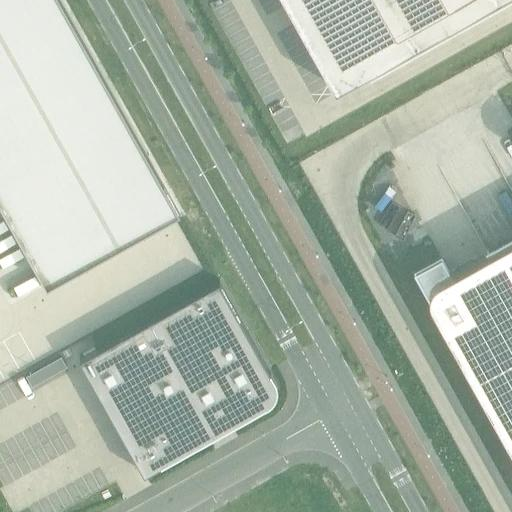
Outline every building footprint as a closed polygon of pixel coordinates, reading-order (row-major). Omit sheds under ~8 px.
[(0,0),(0,202),(46,286),(79,268),(130,239),(180,211),(62,0),(0,0)] [(285,0),(289,6),(291,5),(299,19),(297,20),(335,89),(493,0),(285,0)] [(442,259),(414,275),(511,449),(511,237),(449,272),(445,264),(442,259)] [(220,280),(80,358),(144,473),(207,438),(208,440),(232,427),(231,425),(266,405),(267,404),(268,404),(270,403),(271,402),(272,400),(273,399),(274,398),(275,397),(275,395),(276,394),(276,392),(277,390),(277,389),(277,387),(277,386),(277,384),(276,382),(276,381),(275,379),(274,378),(220,280)] [(42,368),(27,376),(32,387),(48,378),(42,368)]
